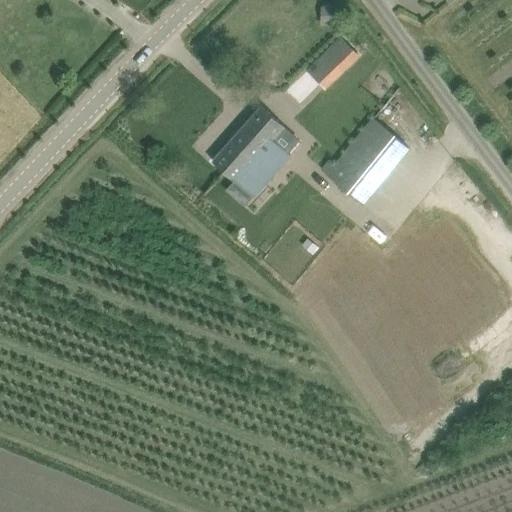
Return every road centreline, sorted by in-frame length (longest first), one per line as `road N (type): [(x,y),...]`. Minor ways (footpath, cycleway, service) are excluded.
road 1 (unclassified): [(0,202),(197,0)]
road 2 (unclassified): [(511,184),(374,0)]
